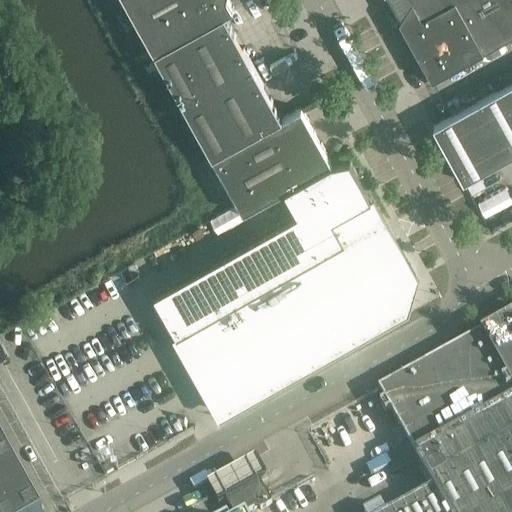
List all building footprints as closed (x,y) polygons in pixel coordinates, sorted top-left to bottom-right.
[(229,0),(126,0),(155,52),(225,13),(234,8),(229,0)] [(511,0),(410,0),(412,2),(400,21),(433,80),(511,35),(511,0)] [(283,118),(225,13),(155,52),(213,157),(283,118)] [(511,82),(434,126),(464,181),(511,155),(511,82)] [(332,164),(301,108),(283,118),(213,157),(244,213),(285,190),(332,164)] [(406,309),(415,276),(350,160),(332,164),(285,190),(298,214),(155,295),(221,413),(406,309)] [(511,511),(511,316),(482,333),(481,333),(379,390),(380,391),(416,457),(419,462),(435,491),(396,511),(385,511),(381,504),(365,511),(511,511)] [(0,511),(40,511),(0,439),(0,511)] [(210,482),(219,498),(266,473),(257,457),(210,482)] [(272,504),(261,483),(260,482),(226,501),(231,511),(249,511),(259,507),(260,510),(272,504)]
